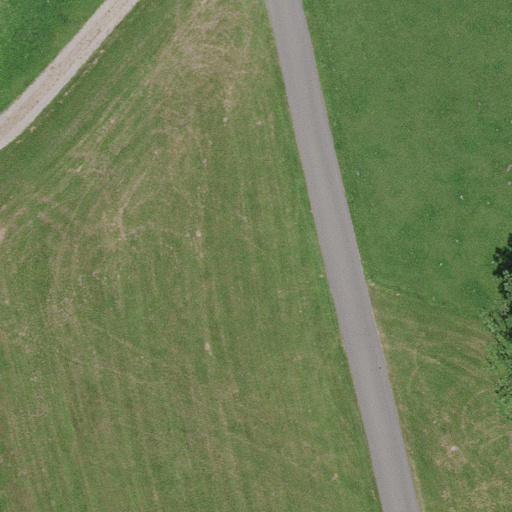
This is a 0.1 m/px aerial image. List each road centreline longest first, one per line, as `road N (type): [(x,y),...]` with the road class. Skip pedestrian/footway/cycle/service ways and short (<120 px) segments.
road 1 (unclassified): [(283,0),(402,511)]
road 2 (track): [(0,133),(33,115),(128,0)]
